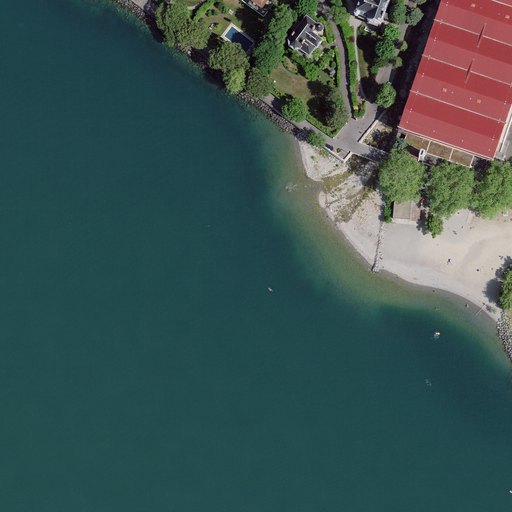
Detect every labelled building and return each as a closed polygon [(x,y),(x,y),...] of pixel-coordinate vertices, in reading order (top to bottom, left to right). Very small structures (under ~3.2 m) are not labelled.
[(250,0),(265,11),(272,0),(250,0)] [(392,0),(357,0),(353,17),(385,26),(392,0)] [(511,0),(444,0),(400,134),(498,166),(503,150),(511,123),(511,0)] [(315,28),(303,20),(286,44),(286,48),(290,51),(295,51),(306,59),(318,42),(308,35),(310,31),(315,35),(318,34),(320,32),(319,28),(317,27),(315,28)] [(414,192),(397,190),(394,221),(410,223),(414,192)]
